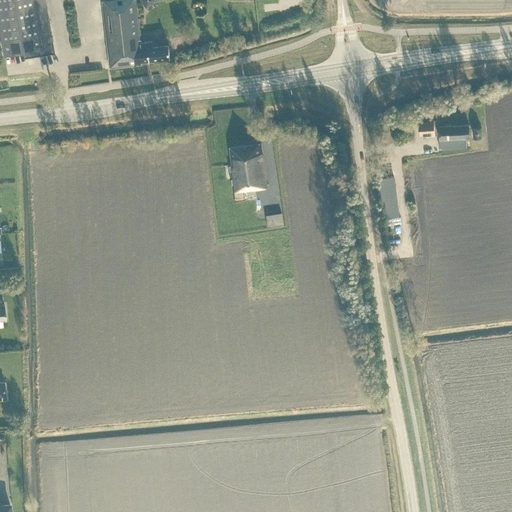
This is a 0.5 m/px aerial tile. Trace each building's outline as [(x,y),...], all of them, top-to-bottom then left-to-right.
[(55,52),(53,40),(45,0),(0,0),(0,29),(4,56),(24,52),(25,57),(32,56),(34,53),(38,55),(55,52)] [(141,37),(137,0),(103,0),(107,40),(141,37)] [(141,37),(107,40),(110,68),(141,64),(141,62),(172,59),(170,46),(154,48),(153,41),(142,42),(141,37)] [(466,138),(471,138),(470,124),(439,126),(439,119),(428,120),(428,122),(420,122),(421,134),(429,134),(429,135),(439,134),(441,149),(467,147),(466,138)] [(472,128),(473,138),(482,137),(481,127),(472,128)] [(234,193),(268,189),(262,144),(230,148),(232,166),(230,166),(234,193)] [(401,212),(396,172),(380,174),(385,214),(401,212)] [(12,264),(11,252),(3,252),(4,265),(12,264)] [(0,511),(11,511),(11,502),(0,502),(0,511)]
